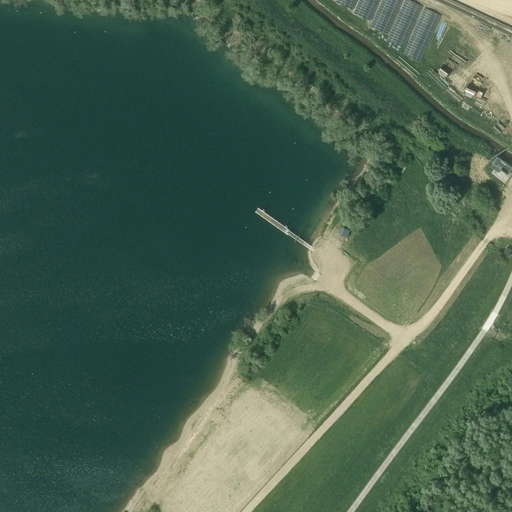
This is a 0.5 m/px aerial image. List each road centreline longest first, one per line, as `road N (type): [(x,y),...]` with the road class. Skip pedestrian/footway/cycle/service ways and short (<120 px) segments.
road 1 (track): [(221,0),(388,137),(389,151),(363,198),(312,250),(326,286),(291,292),(135,511)]
road 2 (track): [(511,215),(422,328),(400,332),(326,286)]
road 3 (track): [(511,110),(472,34),(418,0)]
